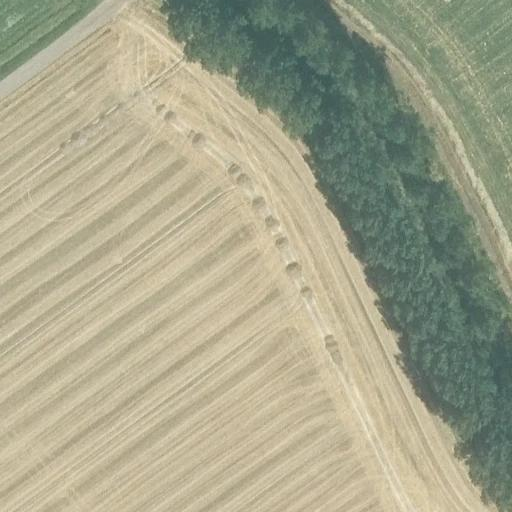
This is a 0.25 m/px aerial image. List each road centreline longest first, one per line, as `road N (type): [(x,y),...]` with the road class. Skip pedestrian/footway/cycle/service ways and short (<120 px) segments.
road 1 (track): [(172,0),(284,86),(325,130),(485,449),(511,474)]
road 2 (unclassified): [(0,91),(121,0)]
